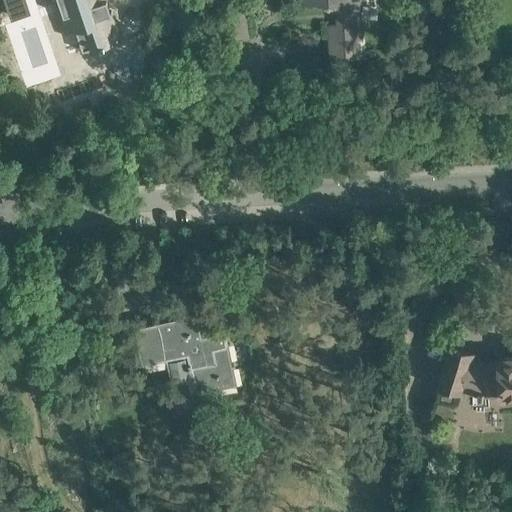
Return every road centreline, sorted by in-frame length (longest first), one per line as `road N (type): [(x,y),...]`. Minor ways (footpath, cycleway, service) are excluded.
road 1 (unclassified): [(0,205),(511,175)]
road 2 (track): [(49,493),(0,222)]
